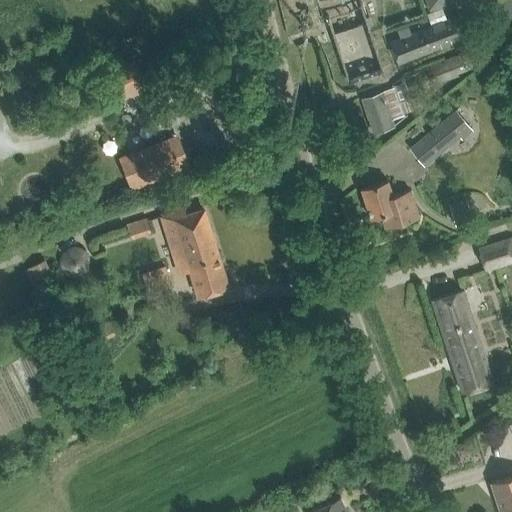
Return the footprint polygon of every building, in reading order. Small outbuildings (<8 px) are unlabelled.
[(328,19),(349,81),(383,70),(359,0),(317,0),(324,20),(328,19)] [(427,0),(430,9),(454,2),(453,0),(427,0)] [(390,42),(398,63),(468,35),(460,15),(390,42)] [(426,66),(433,85),(458,75),(457,74),(468,69),(461,52),(426,66)] [(157,57),(148,61),(153,75),(163,71),(157,57)] [(111,69),(123,93),(144,83),(133,59),(111,69)] [(363,98),(374,132),(393,126),(391,118),(399,116),(394,101),(398,100),(394,88),(363,98)] [(411,148),(424,163),(459,134),(462,137),(471,129),(456,110),(411,148)] [(121,155),(134,189),(190,167),(178,134),(121,155)] [(418,215),(410,189),(392,194),(387,179),(361,187),(371,218),(382,215),(386,227),(418,217),(418,215)] [(228,286),(204,208),(186,214),(184,206),(161,214),(180,273),(190,270),(198,295),(228,286)] [(133,237),(152,230),(147,215),(128,221),(133,237)] [(478,245),(485,267),(511,257),(511,241),(509,234),(478,245)] [(142,273),(147,289),(170,281),(165,265),(142,273)] [(431,297),(462,390),(493,380),(462,287),(431,297)] [(108,321),(87,331),(92,342),(113,332),(108,321)] [(511,511),(511,474),(491,481),(500,511),(511,511)] [(307,511),(346,511),(340,496),(307,511)]
